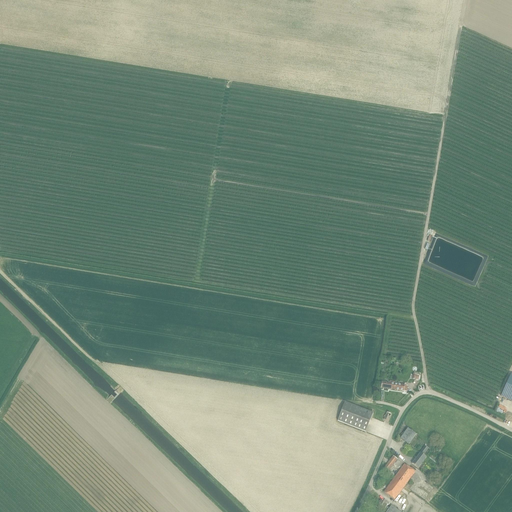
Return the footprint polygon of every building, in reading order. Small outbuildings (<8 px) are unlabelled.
[(511,374),(501,397),(511,401),(511,374)] [(393,382),(390,381),(389,383),(382,382),(381,385),(379,384),(378,388),(407,392),(407,386),(406,385),(406,384),(404,384),(404,385),(395,384),(396,382),(393,382)] [(366,432),(373,413),(345,402),(337,421),(366,432)] [(409,444),(416,435),(408,429),(400,438),(409,444)] [(423,455),(428,449),(425,446),(412,463),(418,468),(426,457),(423,455)] [(389,470),(397,459),(393,456),(385,467),(389,470)] [(405,486),(415,472),(404,464),(394,478),(405,486)] [(394,500),(405,486),(394,478),(384,492),(394,500)]
